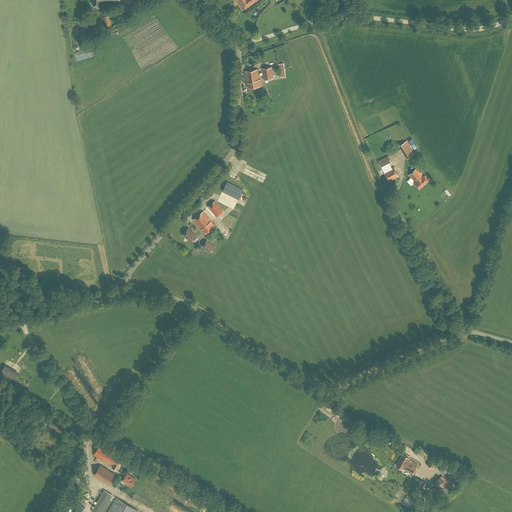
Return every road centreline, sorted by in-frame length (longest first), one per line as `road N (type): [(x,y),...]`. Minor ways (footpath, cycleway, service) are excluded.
road 1 (unclassified): [(511,341),(462,330),(313,383),(179,299),(123,291)]
road 2 (unclassified): [(123,291),(128,272),(231,153),(238,45)]
road 3 (unclassified): [(238,45),(329,19),(471,31),(511,16)]
road 4 (unclassified): [(62,511),(84,469),(87,434),(20,322)]
